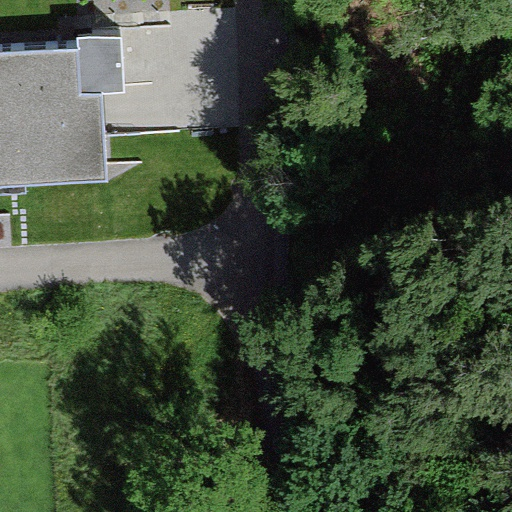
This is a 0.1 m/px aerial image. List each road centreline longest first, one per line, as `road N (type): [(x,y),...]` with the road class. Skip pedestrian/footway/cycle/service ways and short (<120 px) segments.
road 1 (residential): [(244,0),(266,273),(0,276)]
road 2 (track): [(266,273),(283,511)]
